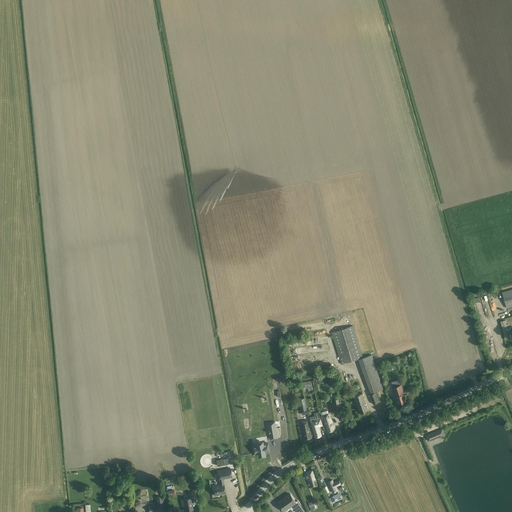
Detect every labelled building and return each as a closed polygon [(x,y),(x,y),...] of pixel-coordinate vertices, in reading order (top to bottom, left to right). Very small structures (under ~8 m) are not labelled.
[(506,307),(511,305),(511,288),(501,292),(506,307)] [(480,300),(474,302),(479,321),(486,319),(484,312),(483,312),(480,300)] [(509,338),(508,333),(507,331),(508,330),(508,329),(509,329),(508,324),(506,325),(505,320),(501,322),(504,334),(505,339),(509,338)] [(370,393),(383,389),(374,362),(371,354),(362,357),(353,325),(332,332),(342,364),(359,359),(361,367),(370,393)] [(394,387),(397,399),(399,404),(406,401),(403,394),(406,393),(404,388),(403,384),(394,387)] [(380,402),(377,392),(370,395),(373,404),(380,402)] [(354,396),(356,401),(357,404),(358,408),(360,413),(369,410),(363,393),(354,396)] [(328,432),(336,430),(334,424),(333,425),(329,414),(322,416),(323,421),(324,421),(328,432)] [(287,419),(277,421),(279,428),(281,428),(283,438),(292,436),(287,419)] [(315,438),(322,436),(319,426),(322,425),(320,419),(314,421),(310,422),(312,426),(315,438)] [(303,430),(305,440),(312,438),(310,428),(309,429),(307,420),(301,421),(303,430)] [(428,441),(444,435),(442,429),(426,436),(428,441)] [(259,446),(256,446),(258,457),(263,455),(264,458),(271,456),(271,453),(276,452),(274,442),(261,445),(259,446)] [(216,460),(217,466),(229,464),(228,458),(216,460)] [(214,496),(215,495),(214,495),(221,494),(225,494),(224,484),(223,479),(232,477),(230,468),(218,470),(219,478),(218,478),(219,484),(213,485),(214,496)] [(307,475),(306,476),(307,479),(308,478),(309,481),(311,487),(315,486),(318,485),(316,479),(315,475),(313,470),(306,473),(307,475)] [(333,493),(337,491),(336,487),(341,485),(339,480),(334,483),(332,480),(328,482),(333,493)] [(191,498),(182,500),(182,503),(184,503),(186,511),(193,510),(191,502),(196,501),(195,492),(190,493),(191,498)] [(332,503),(342,499),(339,493),(330,498),(332,503)] [(290,494),(278,503),(284,511),(289,511),(292,510),(293,511),(305,511),(297,501),(296,502),(290,494)]
